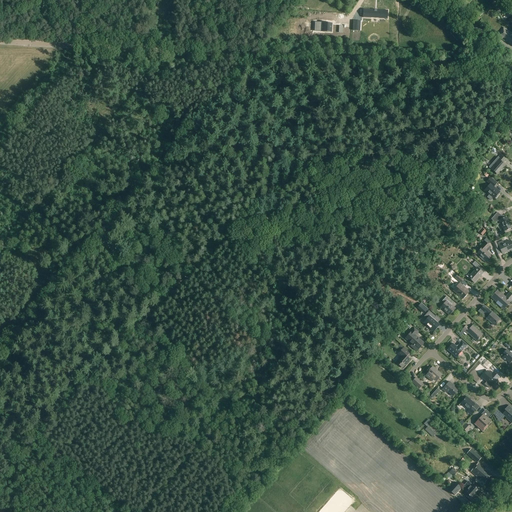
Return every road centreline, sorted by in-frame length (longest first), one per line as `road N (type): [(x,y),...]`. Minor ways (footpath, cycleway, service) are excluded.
road 1 (track): [(511,67),(0,40)]
road 2 (track): [(159,49),(0,253)]
road 3 (residential): [(430,351),(511,260)]
